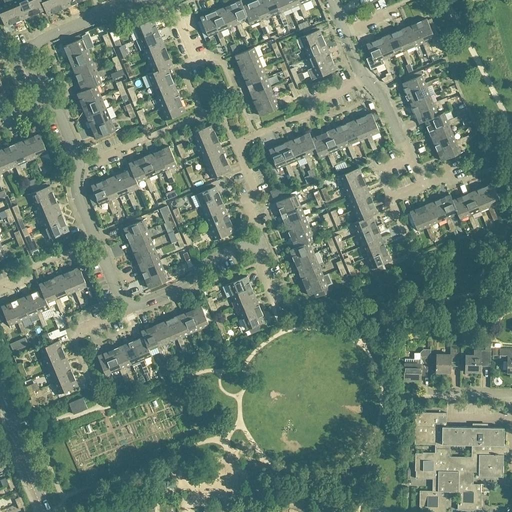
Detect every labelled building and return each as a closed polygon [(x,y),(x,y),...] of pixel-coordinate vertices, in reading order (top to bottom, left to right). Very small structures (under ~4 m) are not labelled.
[(16,0),(9,3),(7,4),(15,23),(25,19),(16,0)] [(28,0),(16,0),(25,19),(35,15),(28,0)] [(45,10),(40,0),(28,0),(35,15),(44,10),(45,10)] [(52,0),(40,0),(45,10),(44,10),(47,16),(57,11),(52,0)] [(63,0),(52,0),(57,11),(67,7),(63,0)] [(270,17),(262,0),(257,0),(252,2),(260,21),(262,21),(270,17)] [(280,13),(274,0),(262,0),(270,17),(278,14),(280,13)] [(290,9),(286,0),(274,0),(280,13),(282,12),(290,9)] [(300,5),(298,0),(286,0),(290,9),(298,5),(300,5)] [(250,26),(242,6),(240,1),(230,5),(238,24),(240,23),(247,20),(252,30),(250,25),(250,26)] [(252,2),(242,6),(250,26),(250,25),(258,22),(260,21),(252,2)] [(15,23),(7,4),(5,5),(0,6),(0,16),(4,27),(15,23)] [(238,24),(230,5),(220,9),(228,28),(236,25),(238,24)] [(228,28),(220,9),(210,13),(218,32),(220,31),(228,28)] [(152,16),(154,22),(163,19),(161,13),(152,16)] [(208,36),(216,33),(218,32),(210,13),(200,18),(209,41),(210,40),(208,36)] [(157,31),(153,19),(130,29),(134,28),(138,39),(157,31)] [(436,42),(426,19),(416,23),(424,42),(426,41),(434,38),(436,42)] [(424,42),(416,23),(406,27),(414,47),(422,43),(424,42)] [(323,40),(319,30),(317,31),(316,27),(305,31),(306,35),(296,40),(300,38),(304,48),(323,40)] [(414,47),(406,27),(396,31),(404,51),(406,50),(411,48),(414,47)] [(162,42),(157,31),(138,39),(143,50),(162,42)] [(404,51),(396,31),(386,36),(394,55),(402,52),(404,51)] [(70,43),(81,38),(80,35),(68,40),(70,43)] [(86,50),(92,47),(88,36),(81,38),(70,43),(63,46),(67,58),(86,50)] [(394,55),(386,36),(376,40),(384,59),(386,58),(394,55)] [(327,50),(327,48),(323,40),(304,48),(309,58),(327,50)] [(384,59),(376,40),(366,44),(374,64),(382,60),(384,59)] [(167,54),(165,48),(162,42),(143,50),(148,62),(167,54)] [(257,58),(253,48),(251,48),(234,56),(238,66),(257,58)] [(91,61),(86,50),(67,58),(72,69),(91,61)] [(332,60),(327,50),(309,58),(313,68),(332,60)] [(172,65),(167,54),(148,62),(152,73),(153,73),(172,65)] [(262,68),(257,58),(238,66),(243,76),(262,68)] [(332,60),(313,68),(308,70),(312,80),(336,70),(332,60)] [(96,73),(91,61),(72,69),(77,80),(96,73)] [(171,78),(167,67),(172,65),(153,73),(152,73),(147,75),(152,86),(171,78)] [(266,78),(262,68),(243,76),(247,86),(266,78)] [(101,84),(96,73),(77,80),(82,92),(101,84)] [(120,73),(111,77),(114,83),(123,78),(120,73)] [(425,86),(424,84),(421,76),(402,84),(406,94),(425,86)] [(176,90),(171,78),(152,86),(157,98),(176,90)] [(270,88),(266,78),(247,86),(251,96),(270,88)] [(100,97),(96,87),(101,84),(82,92),(76,94),(81,105),(100,97)] [(429,96),(426,88),(425,86),(406,94),(410,104),(429,96)] [(274,98),(270,88),(251,96),(255,106),(274,98)] [(181,101),(176,90),(157,98),(162,109),(181,101)] [(434,106),(433,104),(437,102),(434,94),(429,96),(410,104),(414,114),(434,106)] [(105,109),(100,97),(81,105),(86,117),(105,109)] [(279,108),(274,98),(255,106),(260,116),(279,108)] [(448,101),(450,107),(460,103),(458,98),(448,101)] [(186,113),(181,101),(162,109),(167,120),(186,113)] [(437,115),(434,108),(434,106),(414,114),(419,124),(424,122),(424,121),(443,113),(437,115)] [(110,120),(105,109),(86,117),(91,128),(110,120)] [(379,132),(375,121),(371,113),(361,118),(369,137),(371,136),(379,132)] [(448,123),(447,121),(443,113),(424,121),(424,122),(428,131),(448,123)] [(369,137),(361,118),(351,122),(359,141),(367,137),(369,137)] [(114,132),(110,120),(91,128),(95,140),(114,132)] [(359,141),(351,122),(341,126),(349,145),(351,144),(359,141)] [(452,133),(448,125),(448,123),(428,131),(432,141),(452,133)] [(216,136),(212,125),(193,133),(197,144),(216,136)] [(349,145),(341,126),(331,130),(339,149),(347,146),(349,145)] [(339,149),(331,130),(321,134),(329,153),(331,152),(339,149)] [(319,158),(311,138),(309,133),(299,137),(307,156),(309,155),(317,152),(319,158)] [(456,143),(455,141),(452,133),(432,141),(437,151),(456,143)] [(47,153),(39,134),(29,138),(36,157),(34,158),(37,165),(41,163),(38,156),(47,153)] [(321,134),(311,138),(319,158),(327,154),(329,153),(321,134)] [(221,148),(216,136),(197,144),(202,156),(221,148)] [(307,156),(299,137),(289,141),(297,161),(305,157),(307,156)] [(36,157),(29,138),(19,142),(27,161),(34,158),(36,157)] [(297,161),(289,141),(279,146),(287,165),(289,164),(297,161)] [(27,161),(19,142),(9,146),(17,166),(15,166),(17,173),(21,172),(19,165),(27,161)] [(460,154),(457,145),(456,143),(437,151),(441,162),(460,154)] [(17,166),(9,146),(0,150),(0,153),(7,170),(15,166),(17,166)] [(287,165),(279,146),(269,150),(277,169),(285,166),(287,165)] [(177,166),(169,147),(158,151),(166,170),(164,171),(167,178),(171,176),(168,169),(177,166)] [(226,159),(221,148),(202,156),(207,167),(226,159)] [(166,170),(158,151),(148,155),(156,174),(164,171),(166,170)] [(156,174),(148,155),(138,159),(146,179),(144,179),(147,186),(151,184),(148,178),(156,174)] [(146,179),(138,159),(128,164),(136,183),(137,183),(144,179),(146,179)] [(231,171),(226,159),(207,167),(212,179),(231,171)] [(136,183),(128,164),(130,169),(121,173),(129,192),(127,193),(129,200),(133,198),(131,191),(139,188),(137,183),(136,183)] [(363,179),(358,168),(339,176),(344,187),(363,179)] [(129,192),(121,173),(111,178),(119,197),(127,193),(129,192)] [(119,197),(111,178),(101,182),(109,201),(107,201),(109,208),(114,206),(111,200),(119,197)] [(368,191),(363,179),(344,187),(349,198),(349,199),(368,191)] [(109,201),(101,182),(90,186),(98,205),(107,201),(109,201)] [(54,197),(49,186),(48,187),(46,183),(31,189),(33,193),(30,194),(35,205),(54,197)] [(502,207),(492,183),(482,188),(490,207),(492,206),(500,203),(502,207)] [(220,198),(216,187),(197,195),(201,206),(220,198)] [(283,194),(280,187),(272,191),(270,191),(273,198),(283,194)] [(490,207),(482,188),(472,192),(480,211),(488,208),(490,207)] [(300,202),(312,199),(309,189),(298,192),(300,202)] [(174,190),(165,194),(167,199),(176,196),(174,190)] [(373,202),(368,191),(349,199),(354,210),(373,202)] [(480,211),(472,192),(462,196),(470,215),(472,214),(480,211)] [(300,206),(295,195),(276,203),(281,214),(300,206)] [(460,219),(452,200),(450,195),(440,199),(448,218),(450,217),(457,214),(460,220),(460,219)] [(88,197),(90,207),(96,205),(94,196),(88,197)] [(462,196),(452,200),(460,219),(468,216),(470,215),(462,196)] [(59,209),(54,197),(35,205),(40,217),(59,209)] [(225,209),(220,198),(201,206),(206,217),(225,209)] [(448,218),(440,199),(430,203),(438,222),(446,219),(448,218)] [(377,213),(373,202),(354,210),(358,221),(353,223),(353,224),(372,216),(377,213)] [(438,222),(430,203),(420,207),(428,226),(430,225),(438,222)] [(305,218),(300,206),(281,214),(286,226),(305,218)] [(428,226),(420,207),(409,212),(417,231),(426,227),(428,226)] [(64,220),(59,209),(40,217),(45,228),(64,220)] [(230,221),(225,209),(206,217),(211,228),(230,221)] [(377,227),(372,216),(353,224),(357,235),(377,227)] [(309,229),(305,218),(286,226),(290,237),(309,229)] [(64,220),(45,228),(49,240),(52,239),(54,245),(65,241),(62,234),(69,232),(64,220)] [(147,231),(142,221),(123,229),(127,239),(147,231)] [(234,232),(230,221),(211,228),(216,240),(234,232)] [(381,238),(377,227),(357,235),(362,246),(381,238)] [(314,240),(309,229),(290,237),(295,248),(309,242),(309,243),(314,240)] [(151,241),(147,231),(127,239),(132,249),(151,241)] [(350,247),(358,245),(356,237),(348,240),(350,247)] [(386,250),(381,238),(362,246),(367,257),(386,250)] [(155,251),(151,241),(132,249),(136,259),(155,251)] [(313,254),(309,243),(309,242),(295,248),(289,250),(294,262),(313,254)] [(318,261),(331,256),(328,249),(315,254),(318,261)] [(386,250),(367,257),(372,269),(391,261),(386,250)] [(159,261),(155,251),(136,259),(140,269),(159,261)] [(318,265),(313,254),(294,262),(299,273),(318,265)] [(163,271),(159,261),(140,269),(144,279),(163,271)] [(323,276),(318,265),(299,273),(304,284),(323,276)] [(87,286),(79,267),(68,272),(77,291),(75,292),(77,298),(82,297),(79,290),(87,286)] [(168,281),(163,271),(144,279),(148,289),(168,281)] [(77,291),(68,272),(58,276),(66,295),(75,292),(77,291)] [(328,274),(323,276),(304,284),(309,296),(314,293),(316,298),(330,292),(328,285),(332,284),(328,274)] [(251,288),(246,276),(241,279),(240,275),(226,281),(228,285),(232,296),(251,288)] [(66,295),(58,276),(48,280),(57,299),(55,300),(57,307),(62,305),(59,298),(66,295)] [(57,299),(48,280),(38,284),(49,309),(47,303),(55,300),(57,299)] [(49,309),(38,284),(40,290),(31,294),(39,313),(37,314),(40,321),(44,319),(41,312),(49,309)] [(256,299),(251,288),(232,296),(237,307),(256,299)] [(39,313),(31,294),(21,298),(29,317),(37,314),(39,313)] [(29,317),(21,298),(11,302),(19,321),(17,322),(20,329),(24,327),(21,321),(29,317)] [(261,310),(256,299),(237,307),(242,318),(261,310)] [(19,321),(11,302),(1,307),(9,326),(17,322),(19,321)] [(199,329),(197,330),(200,337),(204,335),(201,329),(209,325),(201,306),(191,311),(199,329)] [(242,318),(249,336),(260,331),(258,325),(266,322),(261,310),(242,318)] [(199,329),(191,311),(181,315),(189,334),(197,330),(199,329)] [(189,334),(181,315),(171,319),(179,338),(177,339),(180,345),(184,344),(181,337),(189,334)] [(179,338),(171,319),(161,323),(169,342),(177,339),(179,338)] [(169,342),(161,323),(151,327),(159,346),(157,347),(160,354),(164,352),(161,345),(169,342)] [(159,346),(151,327),(141,331),(143,337),(151,356),(152,356),(149,350),(157,347),(159,346)] [(34,337),(27,340),(30,345),(37,342),(34,337)] [(151,356),(143,337),(133,341),(141,360),(139,361),(142,368),(146,366),(143,359),(151,356)] [(63,352),(58,341),(39,349),(44,360),(63,352)] [(141,360),(133,341),(123,345),(131,364),(139,361),(141,360)] [(491,366),(491,350),(490,350),(490,341),(485,341),(485,350),(481,350),(481,349),(474,349),(474,350),(474,355),(466,354),(465,371),(472,371),(472,373),(480,373),(481,366),(491,366)] [(131,364),(123,345),(113,350),(121,368),(119,369),(122,376),(126,374),(123,368),(131,364)] [(459,367),(459,345),(450,345),(450,355),(436,354),(436,372),(451,373),(451,367),(459,367)] [(420,359),(405,359),(404,364),(403,364),(403,369),(404,369),(404,380),(420,380),(421,372),(428,372),(428,357),(430,357),(430,350),(423,349),(420,352),(420,359)] [(121,368),(113,350),(97,356),(105,375),(111,373),(119,369),(121,368)] [(511,377),(511,350),(500,350),(493,350),(493,359),(499,359),(499,360),(508,360),(508,372),(510,373),(510,378),(511,377)] [(68,364),(63,352),(44,360),(49,372),(68,364)] [(73,375),(68,364),(49,372),(54,383),(73,375)] [(78,387),(73,375),(54,383),(59,395),(78,387)] [(87,409),(85,404),(84,402),(82,398),(69,404),(71,411),(73,415),(87,409)] [(446,413),(442,413),(439,413),(415,413),(414,427),(414,444),(434,444),(434,454),(423,453),(422,453),(416,453),(416,454),(416,471),(415,471),(416,471),(416,479),(416,478),(433,479),(432,491),(419,491),(419,492),(420,492),(420,506),(419,506),(419,507),(420,507),(419,511),(444,511),(444,497),(457,498),(457,510),(458,510),(458,509),(472,510),(473,510),(481,510),(481,509),(480,509),(480,493),(481,493),(481,492),(480,492),(480,485),(474,485),(472,485),(472,473),(474,473),(478,473),(478,477),(478,476),(502,477),(502,478),(503,478),(504,455),(501,455),(501,446),(504,446),(504,428),(472,427),(442,426),(443,421),(446,421),(446,413)]
